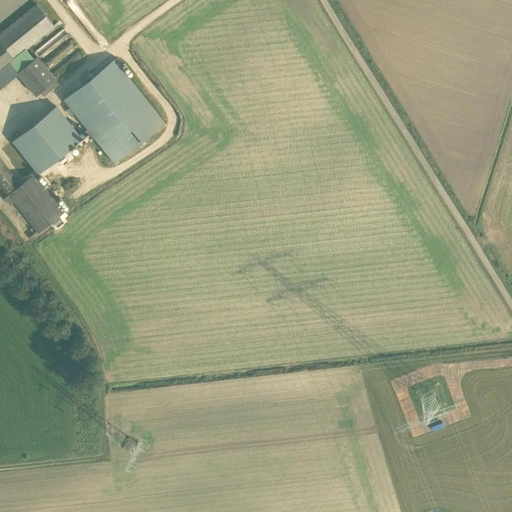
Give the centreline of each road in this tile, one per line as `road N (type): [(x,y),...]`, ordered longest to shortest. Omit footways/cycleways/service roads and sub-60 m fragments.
road 1 (track): [(0,216),(98,345),(102,441),(102,456),(0,467)]
road 2 (unclassified): [(511,307),(323,0)]
